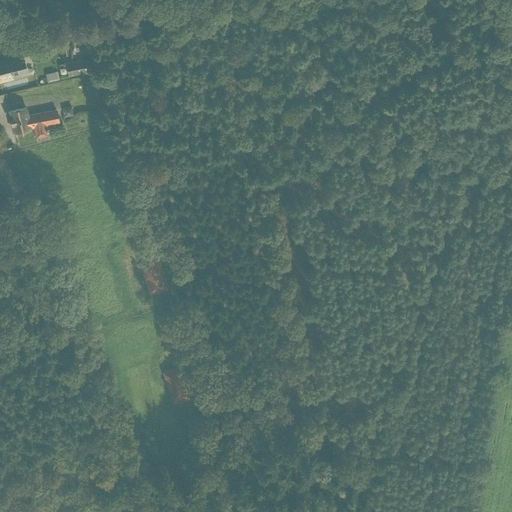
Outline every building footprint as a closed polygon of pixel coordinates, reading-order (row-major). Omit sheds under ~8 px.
[(9,59),(0,61),(0,79),(8,77),(8,79),(14,78),(13,77),(21,75),(20,72),(27,70),(25,61),(17,64),(16,60),(9,62),(9,59)] [(72,62),(65,63),(68,76),(75,74),(72,62)] [(59,79),(57,71),(46,74),(48,82),(59,79)] [(88,93),(98,91),(95,78),(85,80),(88,93)] [(67,82),(69,95),(85,93),(83,79),(67,82)] [(64,116),(72,114),(71,106),(62,108),(64,116)] [(25,107),(19,109),(9,111),(14,132),(30,128),(59,122),(56,109),(27,115),(25,107)] [(158,254),(139,260),(150,294),(168,289),(158,254)] [(181,364),(163,370),(174,404),(192,398),(181,364)]
